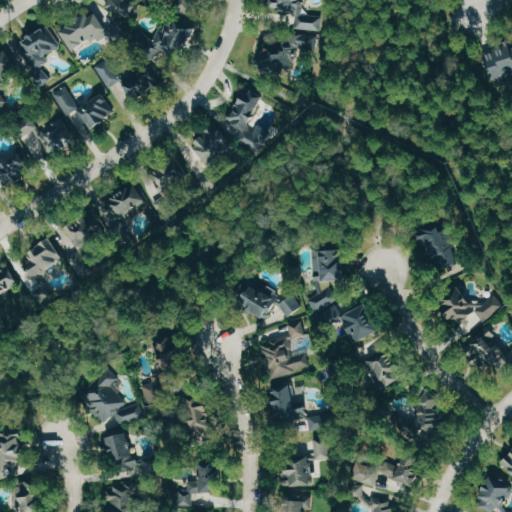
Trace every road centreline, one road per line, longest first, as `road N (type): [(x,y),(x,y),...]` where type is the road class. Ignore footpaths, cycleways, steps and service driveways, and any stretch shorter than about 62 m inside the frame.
road 1 (residential): [(0,228),(172,117)]
road 2 (residential): [(494,418),(419,344),(384,269)]
road 3 (residential): [(219,346),(251,461),(248,511)]
road 4 (residential): [(434,511),(511,399)]
road 5 (residential): [(172,117),(222,52),(233,0)]
